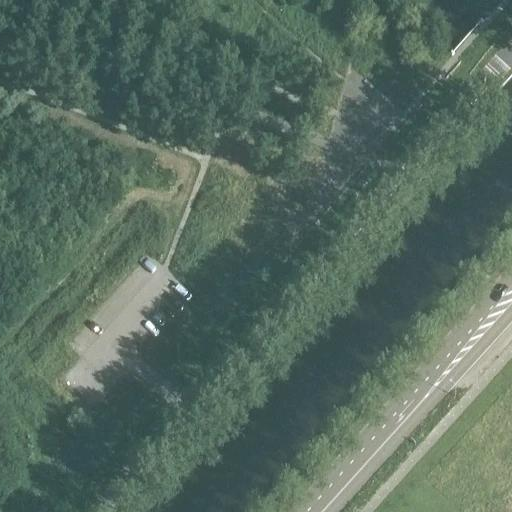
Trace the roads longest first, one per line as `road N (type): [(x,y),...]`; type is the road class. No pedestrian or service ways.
road 1 (unclassified): [(99,511),(511,54)]
road 2 (unknown): [(0,50),(320,172)]
road 3 (tertiary): [(320,511),(511,305)]
